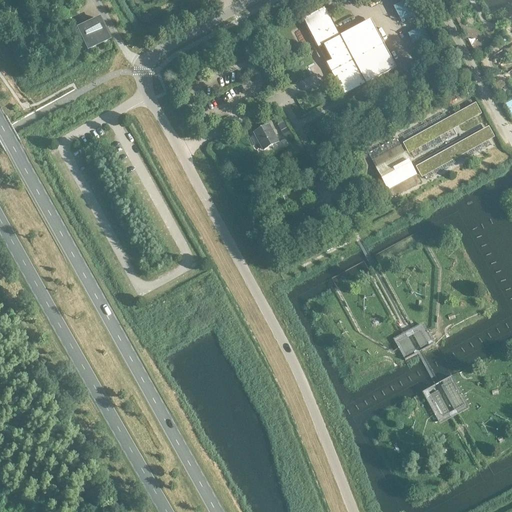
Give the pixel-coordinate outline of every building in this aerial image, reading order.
[(416,15),(409,0),(395,8),(402,22),(416,15)] [(323,8),(300,21),(316,51),(322,48),(330,63),(324,66),(342,99),(364,87),(364,86),(395,70),(372,28),(342,44),(323,8)] [(102,26),(98,19),(79,30),(82,36),(84,35),(85,37),(82,38),(87,49),(107,41),(103,30),(101,31),(99,27),(102,26)] [(431,42),(423,28),(409,35),(417,50),(431,42)] [(405,138),(416,159),(459,136),(447,115),(405,138)] [(362,160),(373,180),(378,177),(393,205),(402,201),(400,197),(403,195),(405,199),(414,194),(400,168),(398,165),(407,160),(397,142),(388,147),(386,144),(372,118),(363,122),(365,126),(362,128),(360,125),(360,124),(351,129),(367,158),(362,160)] [(269,126),(266,128),(255,134),(258,139),(264,150),(278,143),(269,126)] [(482,130),(419,164),(428,180),(491,146),(482,130)] [(287,223),(293,234),(296,241),(324,226),(314,209),(314,208),(287,223)] [(422,324),(392,340),(405,363),(419,356),(421,354),(424,353),(434,347),(422,324)] [(436,386),(421,394),(439,427),(470,410),(451,377),(440,384),(438,384),(436,386)]
